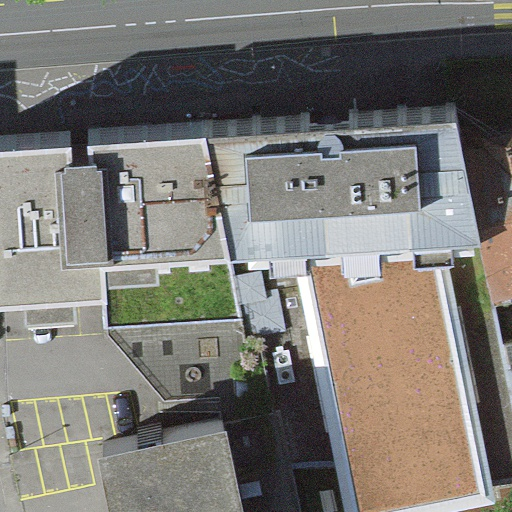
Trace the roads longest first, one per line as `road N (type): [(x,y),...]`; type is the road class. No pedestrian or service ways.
road 1 (secondary): [(441,0),(0,35)]
road 2 (unknown): [(0,407),(226,384),(251,394),(264,413),(284,511)]
